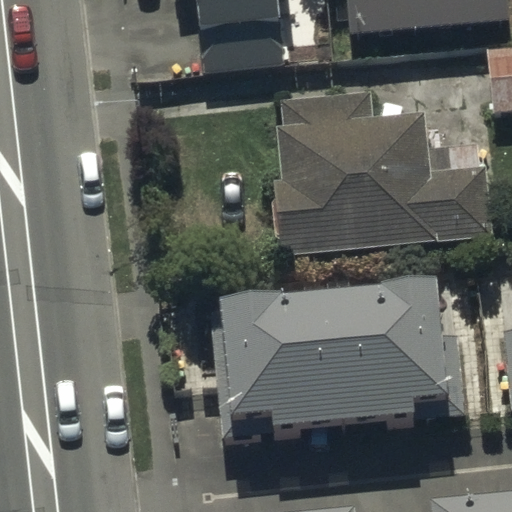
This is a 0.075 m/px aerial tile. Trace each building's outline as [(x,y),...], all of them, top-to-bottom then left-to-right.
[(194,0),(204,86),(292,76),(283,0),(194,0)] [(511,19),(510,0),(349,0),(353,51),(511,37),(511,19)] [(511,54),(488,57),(494,126),(511,124),(511,54)] [(286,198),(274,199),(281,276),(500,254),(493,178),(485,179),(483,158),(432,163),(429,129),(375,134),(372,109),(286,117),(289,143),(281,144),(286,198)] [(445,300),(347,309),(359,443),(421,438),(420,424),(456,420),(445,300)] [(347,309),(213,325),(226,453),(359,443),(347,309)]
